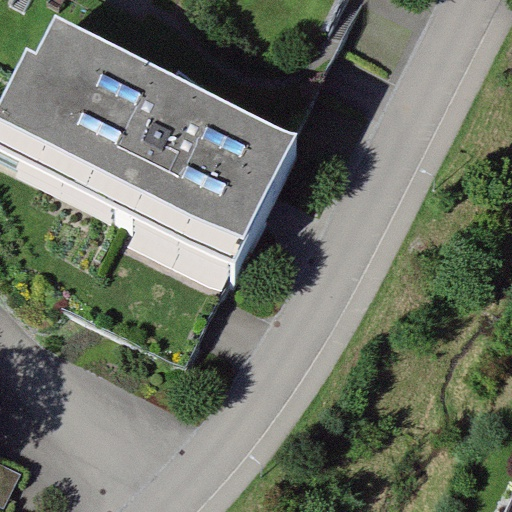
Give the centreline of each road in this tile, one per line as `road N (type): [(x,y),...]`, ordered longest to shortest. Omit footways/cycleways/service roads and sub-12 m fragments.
road 1 (residential): [(205,474),(260,403),(474,0)]
road 2 (residential): [(205,474),(15,363),(0,342)]
